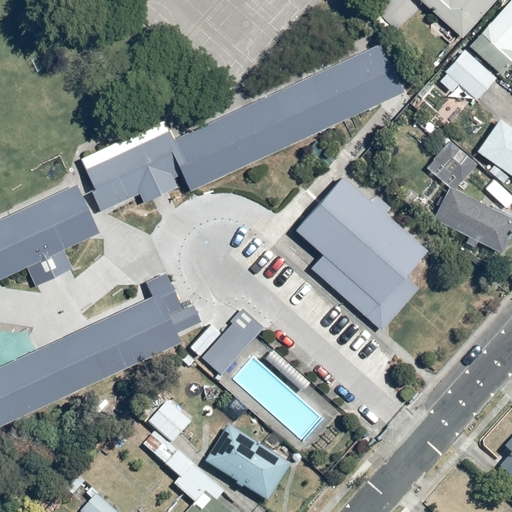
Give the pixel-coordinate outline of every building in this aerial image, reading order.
[(385,0),(372,16),(393,35),(418,7),(409,0),(385,0)] [(417,0),(462,38),(494,0),(417,0)] [(511,0),(508,0),(469,47),(502,75),(511,63),(511,0)] [(400,92),(377,43),(171,142),(194,191),(400,92)] [(498,77),(461,48),(436,80),(455,95),(460,88),(478,102),(498,77)] [(511,127),(496,117),(473,151),(511,177),(511,127)] [(184,175),(163,134),(84,174),(104,213),(138,196),(143,205),(176,188),(173,180),(184,175)] [(448,138),(424,167),(451,190),(476,161),(448,138)] [(423,250),(344,178),(294,235),(376,303),(423,250)] [(100,236),(75,184),(0,219),(0,284),(25,272),(33,288),(71,270),(63,254),(100,236)] [(511,228),(511,220),(445,189),(431,219),(463,235),(460,242),(475,249),(478,243),(500,254),(511,228)] [(143,282),(0,344),(0,408),(167,336),(143,282)] [(241,314),(202,361),(220,376),(235,358),(239,361),(263,333),(241,314)] [(189,500),(180,511),(223,511),(215,506),(222,495),(235,504),(239,498),(171,449),(194,418),(167,399),(161,407),(145,395),(132,413),(155,430),(142,449),(178,476),(170,487),(189,500)] [(229,422),(204,465),(268,503),(294,460),(229,422)] [(508,453),(496,468),(510,480),(502,491),(511,498),(511,434),(501,448),(508,453)] [(74,471),(61,489),(73,498),(86,481),(74,471)] [(89,501),(80,511),(115,511),(96,496),(99,492),(93,487),(84,497),(89,501)]
